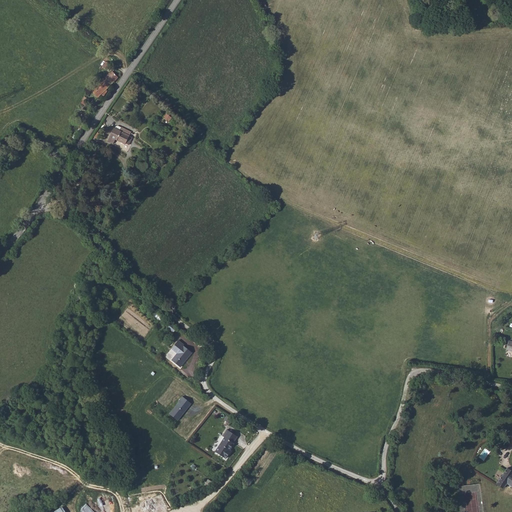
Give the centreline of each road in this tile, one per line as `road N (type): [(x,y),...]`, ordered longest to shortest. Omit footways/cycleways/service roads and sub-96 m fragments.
road 1 (unclassified): [(380,482),(339,470),(214,398),(202,379),(209,346),(67,214),(39,204)]
road 2 (tertiary): [(39,204),(176,0)]
road 3 (unclassified): [(380,482),(411,373),(511,388)]
road 4 (track): [(122,511),(115,493),(0,444)]
